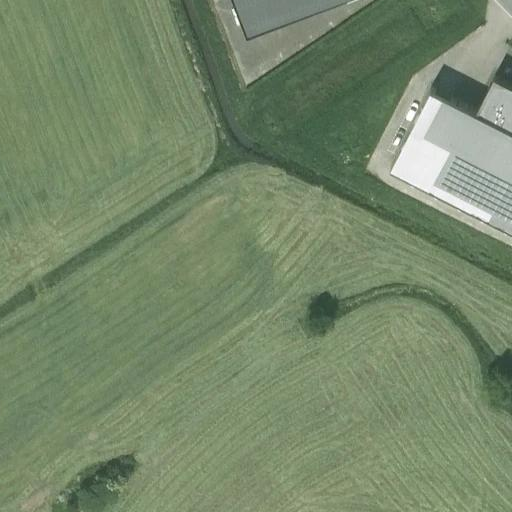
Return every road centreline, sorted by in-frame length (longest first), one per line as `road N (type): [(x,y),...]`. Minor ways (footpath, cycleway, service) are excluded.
road 1 (unclassified): [(177,175),(444,0)]
road 2 (unclassified): [(0,285),(177,175)]
road 3 (unclassified): [(177,175),(117,0)]
